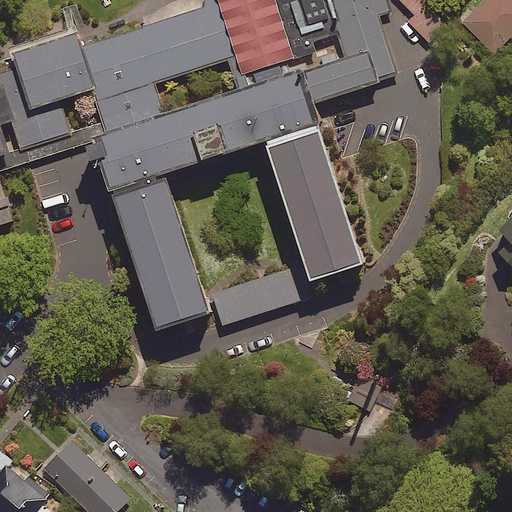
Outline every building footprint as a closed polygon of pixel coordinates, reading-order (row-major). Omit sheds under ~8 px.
[(0,175),(108,141),(171,341),(223,325),(178,185),(275,155),(319,295),(380,276),(327,109),(388,89),(386,82),(401,77),(382,18),(395,14),(390,0),(209,0),(208,11),(90,49),(86,37),(19,59),(23,70),(1,77),(6,93),(0,94),(0,230),(16,226),(0,176),(0,175)] [(450,26),(423,0),(400,0),(417,17),(410,24),(431,45),(450,26)] [(511,36),(511,0),(483,0),(461,21),(493,55),(511,36)] [(511,205),(495,222),(506,234),(494,245),(511,263),(511,205)] [(313,296),(302,263),(214,292),(224,325),(313,296)] [(382,388),(360,377),(348,400),(369,411),(382,388)] [(116,511),(130,499),(72,441),(44,468),(88,511),(116,511)] [(47,498),(8,468),(15,460),(0,447),(0,469),(1,470),(0,471),(0,511),(50,511),(42,505),(47,498)]
